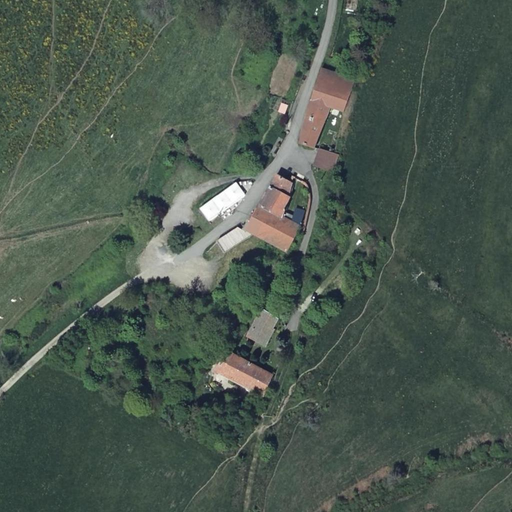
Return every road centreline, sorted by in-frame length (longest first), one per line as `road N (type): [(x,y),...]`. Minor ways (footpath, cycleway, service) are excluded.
road 1 (unclassified): [(333,0),(290,149),(241,215),(178,264)]
road 2 (track): [(0,381),(138,278),(178,264)]
